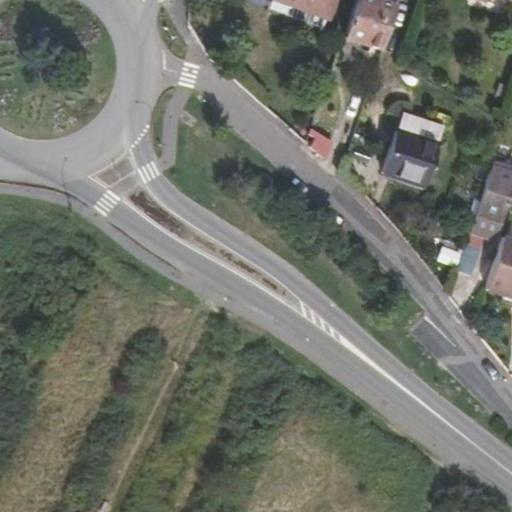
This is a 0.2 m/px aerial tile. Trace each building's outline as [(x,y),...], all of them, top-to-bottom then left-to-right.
[(330,0),(287,0),(326,14),(330,0)] [(395,5),(378,0),(356,0),(343,38),(380,50),(395,5)] [(402,112),(396,130),(437,144),(443,125),(402,112)] [(437,144),(396,130),(383,174),(406,182),(408,176),(424,182),(437,144)] [(473,215),(499,223),(508,197),(511,198),(511,167),(492,161),(473,215)] [(496,234),(499,223),(473,215),(470,225),(485,230),(496,234)] [(485,230),(470,225),(464,245),(479,250),(485,230)] [(511,234),(502,231),(485,284),(502,289),(511,292),(511,234)] [(469,275),(479,250),(464,245),(455,270),(469,275)] [(511,292),(502,289),(500,296),(511,299),(511,292)]
